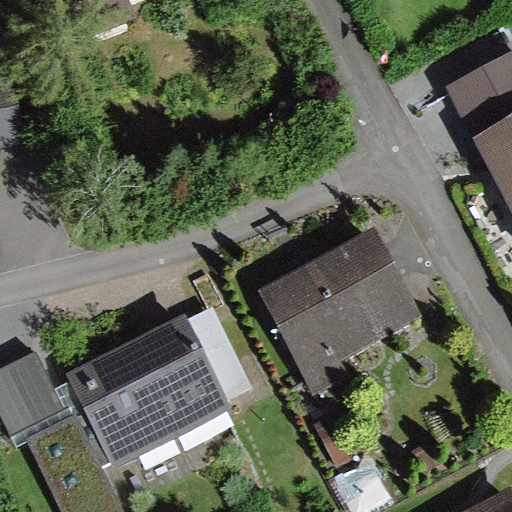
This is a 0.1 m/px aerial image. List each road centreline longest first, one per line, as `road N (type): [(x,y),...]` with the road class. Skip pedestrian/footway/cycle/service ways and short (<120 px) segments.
road 1 (residential): [(0,284),(215,230),(337,183),(392,152)]
road 2 (residential): [(392,152),(511,372)]
road 3 (residential): [(314,0),(392,152)]
